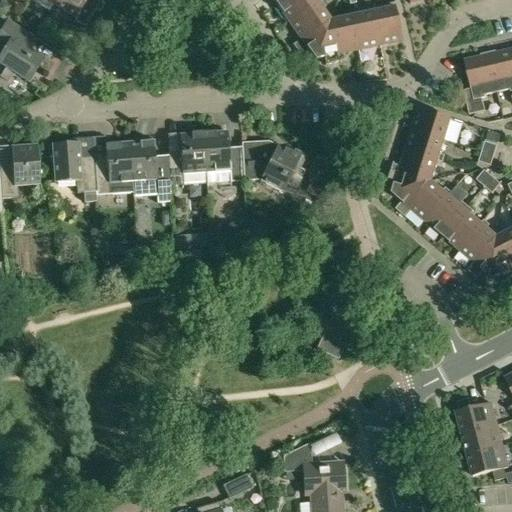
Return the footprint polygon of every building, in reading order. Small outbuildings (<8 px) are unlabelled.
[(100,0),(57,0),(54,6),(75,19),(75,22),(82,26),(85,25),(100,0)] [(317,3),(314,0),(284,0),(276,6),(288,24),(317,3)] [(320,1),(317,3),(288,24),(299,40),(300,42),(329,21),(322,11),(325,9),(320,1)] [(386,9),(372,12),(380,46),(402,42),(394,7),(393,4),(385,5),(386,9)] [(350,13),(351,16),(350,16),(358,51),(380,46),(372,12),(358,15),(358,12),(350,13)] [(342,55),(358,51),(350,16),(329,21),(338,63),(344,62),(342,55)] [(29,52),(37,40),(8,21),(0,33),(0,50),(5,54),(0,61),(0,77),(7,82),(13,73),(28,83),(42,60),(29,52)] [(299,55),(307,50),(315,59),(324,57),(326,66),(338,63),(329,21),(300,42),(299,40),(292,45),(299,55)] [(510,92),(511,91),(511,96),(511,97),(511,50),(489,55),(497,93),(510,90),(510,92)] [(464,91),(469,115),(484,112),(482,99),(485,98),(484,96),(497,93),(489,55),(464,61),(471,89),(464,91)] [(464,123),(452,120),(418,109),(412,131),(445,141),(457,145),(464,123)] [(438,162),(445,141),(412,131),(405,152),(438,162)] [(488,131),(481,154),(493,158),(497,146),(500,135),(488,131)] [(230,182),(242,182),(244,182),(242,148),(241,148),(228,149),(226,132),(204,134),(206,173),(229,171),(230,182)] [(179,136),(181,159),(168,160),(168,162),(168,179),(169,187),(170,187),(183,186),(206,185),(205,173),(206,173),(204,134),(179,136)] [(158,208),(169,208),(171,207),(170,203),(171,203),(170,187),(169,187),(168,179),(168,162),(154,163),(153,142),(129,144),(133,196),(156,195),(157,204),(158,208)] [(278,146),(264,174),(263,143),(241,144),(241,148),(242,148),(244,182),(260,181),(283,193),(287,185),(295,190),(304,172),(299,169),(305,156),(295,151),(293,154),(278,146)] [(54,183),(75,181),(76,194),(83,194),(84,203),(95,203),(94,197),(95,197),(93,168),(93,165),(79,166),(78,144),(52,145),(54,183)] [(105,146),(107,167),(93,168),(95,197),(132,195),(129,144),(105,146)] [(11,148),(12,169),(0,169),(0,193),(0,200),(1,200),(17,198),(16,186),(39,185),(37,146),(11,148)] [(404,217),(410,210),(409,209),(432,182),(438,162),(405,152),(401,166),(393,164),(388,182),(395,185),(392,194),(402,203),(396,210),(404,217)] [(479,163),(490,166),(493,158),(481,154),(479,163)] [(492,177),(488,174),(480,184),(484,187),(492,177)] [(500,184),(496,181),(488,191),(492,194),(500,184)] [(410,210),(425,223),(448,196),(432,182),(409,209),(410,210)] [(425,223),(442,236),(465,209),(448,196),(425,223)] [(442,236),(458,250),(481,223),(465,209),(442,236)] [(161,213),(162,227),(171,227),(171,213),(161,213)] [(458,250),(474,264),(475,264),(498,237),(481,223),(458,250)] [(476,278),(483,271),(493,279),(501,275),(504,282),(511,277),(511,231),(498,238),(498,237),(475,264),(474,264),(468,271),(476,278)] [(189,236),(174,237),(176,250),(178,250),(190,249),(189,236)] [(113,269),(112,258),(102,259),(103,270),(113,269)] [(331,318),(316,350),(338,360),(352,327),(331,318)] [(456,413),(462,436),(497,427),(491,404),(472,409),(469,400),(459,403),(461,412),(456,413)] [(462,436),(467,456),(502,447),(497,427),(462,436)] [(327,457),(348,450),(344,437),(323,443),(327,457)] [(343,464),(311,466),(310,444),(283,457),(284,473),(303,471),(304,496),(310,496),(311,511),(341,511),(341,494),(344,494),(343,464)] [(508,468),(502,447),(467,456),(473,477),(492,472),(495,482),(506,479),(504,469),(508,468)] [(252,488),(246,475),(223,486),(229,499),(252,488)] [(221,511),(219,503),(196,510),(196,511),(221,511)]
